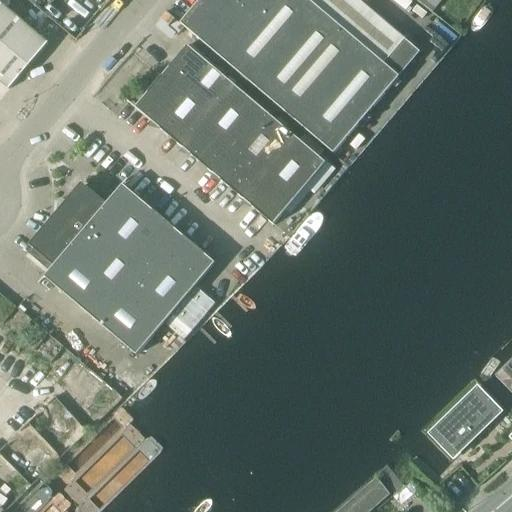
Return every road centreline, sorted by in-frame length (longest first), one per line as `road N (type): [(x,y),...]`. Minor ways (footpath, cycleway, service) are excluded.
road 1 (unclassified): [(0,170),(140,0)]
road 2 (unknown): [(0,226),(82,316)]
